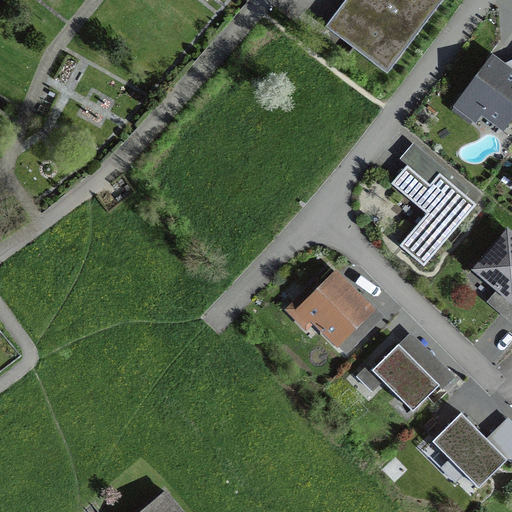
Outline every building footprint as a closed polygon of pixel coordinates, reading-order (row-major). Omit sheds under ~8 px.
[(388,68),(439,0),(348,0),(330,25),(388,68)] [(511,113),(511,77),(491,61),(463,98),(502,127),(511,113)] [(425,215),(398,247),(422,268),(475,206),(429,167),(420,179),(405,167),(392,182),(390,185),(425,215)] [(511,298),(511,241),(506,236),(477,270),(511,299),(511,298)] [(336,343),(368,311),(334,277),(321,290),(316,284),(297,303),(336,343)] [(445,370),(433,382),(397,345),(371,371),(411,412),(438,386),(441,389),(452,378),(445,370)] [(477,489),(506,461),(459,414),(431,443),(477,489)] [(178,511),(163,493),(139,511),(178,511)]
